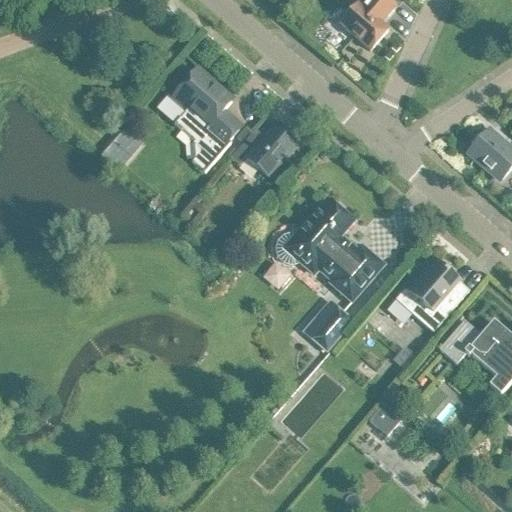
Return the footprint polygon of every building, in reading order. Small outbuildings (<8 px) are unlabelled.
[(396,8),(386,0),(368,0),(361,8),(358,6),(340,27),(370,53),(389,32),(381,25),(396,8)] [(204,173),(224,149),(242,128),(224,112),(231,104),(210,85),(212,82),(198,70),(174,98),(189,111),(175,126),(195,143),(195,165),(204,173)] [(295,150),(272,130),(260,144),(251,136),(250,137),(243,145),(231,160),(240,168),(246,161),(269,180),(295,150)] [(244,131),(237,140),(243,145),(250,137),(244,131)] [(511,152),(488,132),(468,155),(500,183),(511,169),(511,152)] [(104,158),(119,171),(140,146),(125,133),(104,158)] [(362,249),(358,254),(341,239),(353,225),(327,202),(302,232),(297,230),(292,229),(292,235),(284,237),(277,243),(275,252),(277,260),(283,266),(292,268),(297,267),(300,265),(314,277),(318,272),(332,284),(330,286),(352,304),(383,268),(362,249)] [(433,335),(437,330),(450,315),(440,306),(458,286),(448,277),(449,276),(430,260),(404,290),(406,292),(397,303),(411,316),(433,335)] [(511,340),(494,324),(481,338),(464,323),(439,352),(456,367),(466,356),(469,359),(470,357),(497,380),(490,388),(501,398),(511,384),(511,340)] [(403,351),(395,360),(404,368),(412,359),(403,351)] [(402,407),(412,396),(401,386),(391,397),(402,407)] [(384,406),(369,423),(387,438),(401,421),(384,406)]
